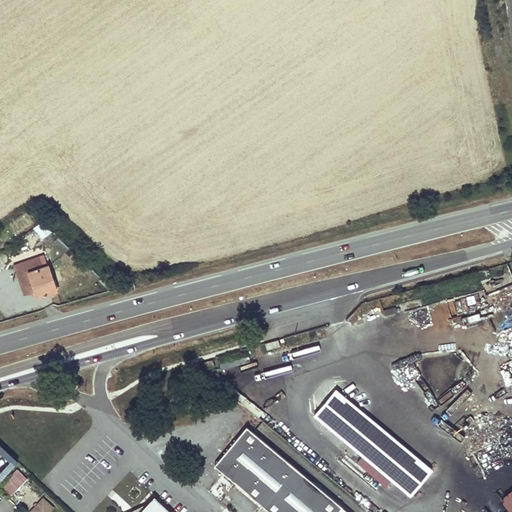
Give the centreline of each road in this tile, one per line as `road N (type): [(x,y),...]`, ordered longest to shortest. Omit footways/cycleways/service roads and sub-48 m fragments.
road 1 (primary): [(0,381),(511,238)]
road 2 (primary): [(511,210),(0,345)]
road 3 (unknown): [(128,446),(243,408),(368,511)]
